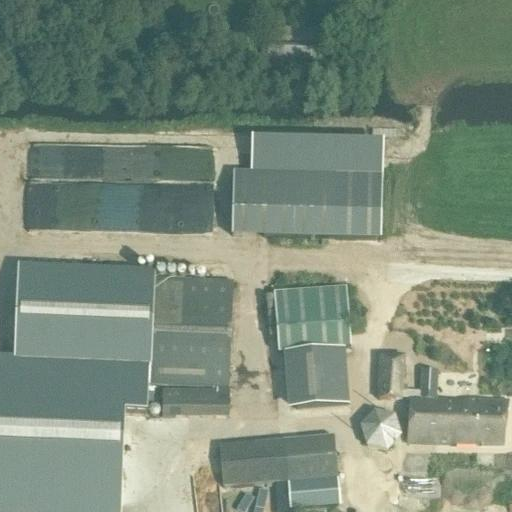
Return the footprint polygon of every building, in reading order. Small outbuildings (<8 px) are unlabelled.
[(328,41),(327,73),(348,74),(349,38),(348,38),(348,34),(338,33),(337,37),(331,37),(331,41),(328,41)] [(0,511),(120,511),(121,481),(123,445),(124,418),(125,418),(147,418),(148,393),(148,388),(228,392),(232,284),(19,275),(15,365),(0,363),(0,511)] [(277,356),(349,351),(345,290),(273,296),(277,356)] [(403,388),(403,360),(379,359),(378,402),(402,402),(402,401),(403,388)] [(435,402),(437,374),(422,373),(421,394),(407,394),(407,389),(403,388),(402,401),(410,401),(408,446),(503,448),(508,404),(435,402)] [(374,413),(360,429),(366,450),(387,455),(401,439),(394,417),(374,413)] [(285,443),(220,450),(223,490),(289,484),(338,479),(334,439),(285,443)] [(289,485),(275,486),(276,511),(291,511),(340,507),(338,479),(289,484),(289,485)]
